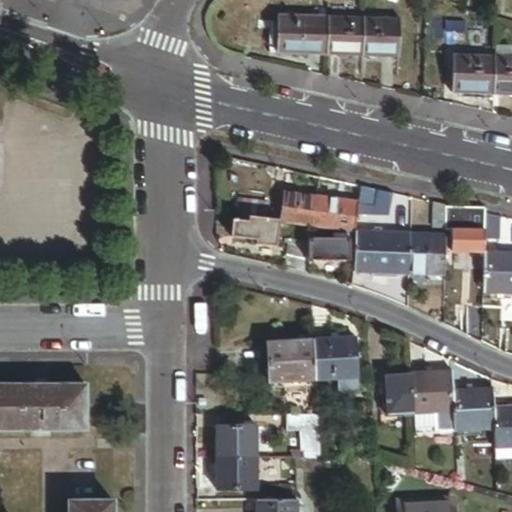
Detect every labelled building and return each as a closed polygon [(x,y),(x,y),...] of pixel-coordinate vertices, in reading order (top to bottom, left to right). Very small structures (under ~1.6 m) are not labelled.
[(326,56),(328,18),(277,16),(276,54),(326,56)] [(326,56),(361,57),(362,20),(328,18),(326,56)] [(362,20),(361,57),(399,59),(400,21),(362,20)] [(495,46),(495,57),(510,57),(510,47),(495,46)] [(492,94),(493,57),(450,56),(450,94),(492,94)] [(495,57),(493,57),(492,94),(511,94),(511,57),(510,57),(495,57)] [(372,190),(362,188),(361,194),(359,203),(371,205),(372,190)] [(274,219),(280,220),(282,220),(311,225),(312,225),(316,197),(283,193),(280,213),(275,213),(274,219)] [(359,203),(316,197),(312,225),(355,233),(356,226),(359,203)] [(236,213),(244,214),(267,216),(268,203),(237,199),(236,213)] [(371,226),(371,205),(359,203),(356,226),(367,226),(371,226)] [(444,227),(445,206),(433,204),(433,226),(444,227)] [(485,209),(446,207),(446,217),(469,218),(468,229),(463,229),(463,224),(458,223),(457,229),(452,228),(451,250),(484,252),(484,240),(485,215),(485,209)] [(500,219),(485,215),(484,240),(499,240),(500,219)] [(274,219),(243,216),(243,221),(233,220),(231,238),(257,240),(256,247),(277,249),(280,220),(274,219)] [(367,233),(355,233),(354,234),(353,273),(409,275),(410,234),(367,233)] [(445,235),(410,234),(409,275),(444,275),(445,235)] [(333,239),(311,239),(311,242),(310,261),(350,263),(351,240),(349,240),(333,239)] [(310,261),(311,242),(288,240),(285,269),(310,275),(310,261)] [(511,253),(484,252),(482,293),(511,293),(511,253)] [(350,263),(310,261),(310,275),(336,281),(346,285),(350,263)] [(481,343),(482,308),(467,307),(466,336),(481,343)] [(334,341),(314,342),(316,381),(340,380),(340,391),(359,389),(356,339),(340,340),(334,341)] [(316,381),(314,342),(304,342),(299,342),(271,344),(274,383),(316,381)] [(412,374),(414,414),(434,413),(455,412),(453,392),(452,371),(412,374)] [(386,415),(414,414),(412,374),(384,376),(386,415)] [(85,385),(0,385),(0,430),(85,430),(85,385)] [(455,412),(456,431),(495,430),(494,410),(493,390),(453,392),(455,412)] [(495,430),(496,450),(511,448),(511,408),(494,410),(495,430)] [(455,412),(434,413),(436,433),(456,431),(455,412)] [(298,454),(297,459),(298,459),(320,459),(318,416),(287,416),(287,432),(302,432),(303,453),(298,454)] [(217,459),(258,459),(258,427),(217,427),(217,459)] [(511,448),(496,450),(496,463),(511,462),(511,448)] [(258,489),(258,459),(217,459),(217,467),(217,474),(217,493),(258,492),(258,489)] [(298,459),(297,459),(292,459),(281,459),(281,489),(298,489),(298,459)] [(298,502),(298,489),(281,489),(258,489),(258,492),(258,502),(298,502)] [(453,511),(453,501),(399,504),(399,511),(453,511)] [(111,511),(111,502),(66,502),(65,511),(111,511)] [(298,511),(298,502),(258,502),(258,511),(298,511)]
